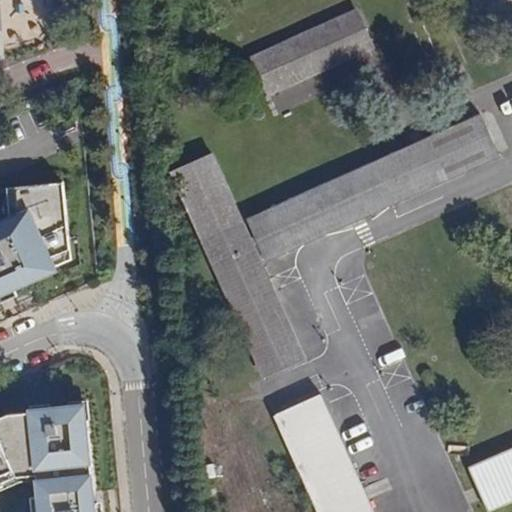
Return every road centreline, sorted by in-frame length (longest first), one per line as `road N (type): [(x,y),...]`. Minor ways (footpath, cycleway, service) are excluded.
road 1 (residential): [(130,337),(147,511)]
road 2 (residential): [(0,359),(68,329),(130,337)]
